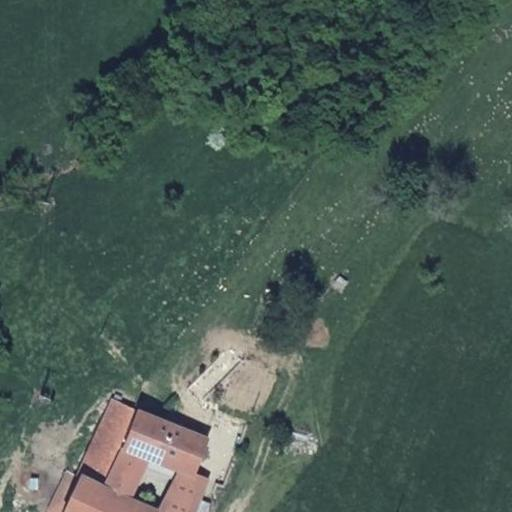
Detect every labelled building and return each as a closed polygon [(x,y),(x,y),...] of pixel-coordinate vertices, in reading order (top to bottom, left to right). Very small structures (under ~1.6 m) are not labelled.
[(116,475),(128,448),(143,414),(116,401),(87,463),(90,465),(116,475)] [(128,448),(149,458),(181,472),(199,480),(215,447),(143,414),(128,448)] [(129,501),(149,458),(128,448),(116,475),(109,492),(129,501)] [(152,511),(129,501),(109,492),(116,475),(90,465),(69,511),(152,511)] [(203,511),(215,488),(199,480),(181,472),(162,511),(203,511)]
